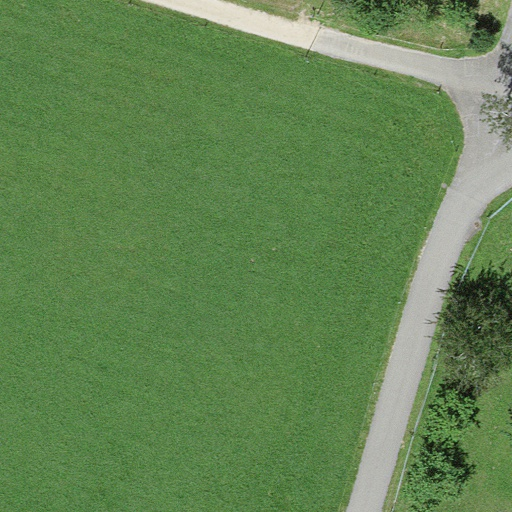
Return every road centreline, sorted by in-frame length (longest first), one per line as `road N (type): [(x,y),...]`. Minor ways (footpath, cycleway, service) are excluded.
road 1 (unclassified): [(511,44),(437,247),(359,511)]
road 2 (track): [(157,0),(496,95)]
